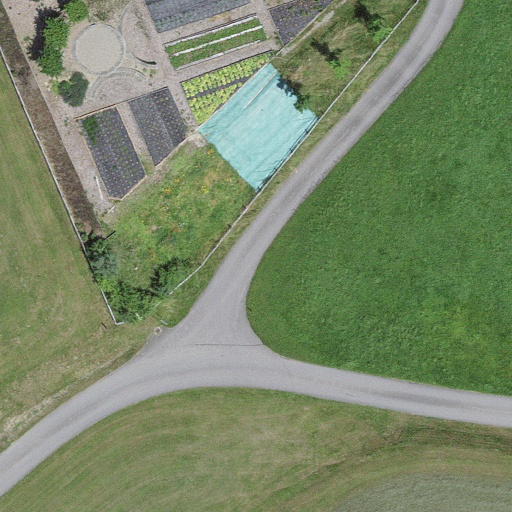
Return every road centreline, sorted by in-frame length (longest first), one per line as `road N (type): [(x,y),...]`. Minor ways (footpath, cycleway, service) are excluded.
road 1 (unclassified): [(511,416),(295,376),(190,371),(121,390),(0,480)]
road 2 (track): [(190,371),(246,254),(447,34),(452,0)]
